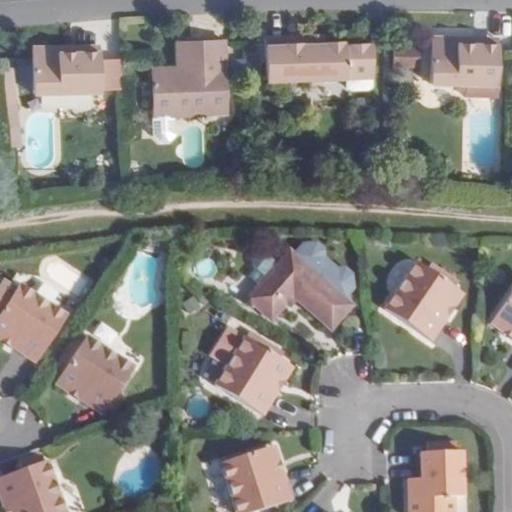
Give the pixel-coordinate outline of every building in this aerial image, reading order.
[(323,46),(322,37),(292,38),(292,47),(323,46)] [(265,39),(265,46),(266,81),(346,78),(346,88),(349,91),(370,90),(373,87),(373,47),(367,47),(367,45),(351,46),(351,47),(345,47),(345,45),(341,45),(341,43),(327,44),(327,46),(323,46),(292,47),(292,38),(265,39)] [(498,86),(498,52),(499,46),(457,44),(457,38),(431,38),(431,47),(430,84),(498,86)] [(228,114),(225,48),(225,41),(197,42),(198,68),(178,69),(151,70),(153,117),(228,114)] [(197,42),(177,43),(178,69),(198,68),(197,42)] [(100,60),(100,53),(58,54),(58,47),(32,48),(32,60),(33,94),(101,93),(101,90),(123,90),(122,60),(100,60)] [(418,67),(418,48),(393,48),(393,67),(418,67)] [(22,147),(17,106),(6,106),(8,148),(22,147)] [(175,136),(174,117),(153,117),(154,137),(160,142),(169,142),(175,136)] [(284,248),(238,296),(263,319),(286,295),(315,323),(326,312),(333,319),(345,306),(284,248)] [(419,265),(429,271),(432,266),(423,260),(419,265)] [(415,262),(388,302),(413,319),(408,326),(431,342),(446,319),(432,310),(449,285),(446,283),(429,271),(419,265),(415,262)] [(432,266),(429,271),(446,283),(450,278),(432,266)] [(68,317),(19,285),(16,290),(3,281),(0,285),(0,330),(17,342),(13,348),(37,363),(68,317)] [(449,285),(432,310),(446,319),(463,295),(449,285)] [(511,292),(495,317),(511,329),(511,292)] [(388,302),(384,309),(408,326),(413,319),(388,302)] [(333,319),(326,312),(315,323),(322,330),(333,319)] [(511,329),(495,317),(490,324),(511,339),(511,329)] [(0,330),(0,338),(13,348),(17,342),(0,330)] [(87,335),(61,375),(86,392),(82,398),(105,413),(119,391),(105,382),(121,357),(87,335)] [(236,339),(218,375),(245,388),(237,404),(262,416),(273,391),(266,388),(279,361),(236,339)] [(135,367),(121,357),(105,382),(119,391),(135,367)] [(279,361),(266,388),(273,391),(287,364),(279,361)] [(61,375),(57,381),(82,398),(86,392),(61,375)] [(218,375),(211,391),(237,404),(245,388),(218,375)] [(276,446),(268,449),(277,478),(286,476),(276,446)] [(268,449),(222,464),(234,502),(262,493),(268,510),(293,501),(286,476),(277,478),(268,449)] [(409,496),(408,511),(453,511),(454,494),(462,494),(462,453),(420,453),(420,478),(421,496),(409,496)] [(0,477),(0,496),(3,506),(10,503),(12,511),(64,511),(46,461),(0,477)] [(409,496),(421,496),(420,478),(409,478),(409,496)] [(262,493),(234,502),(237,511),(259,511),(268,510),(262,493)] [(12,511),(10,503),(3,506),(5,511),(12,511)]
